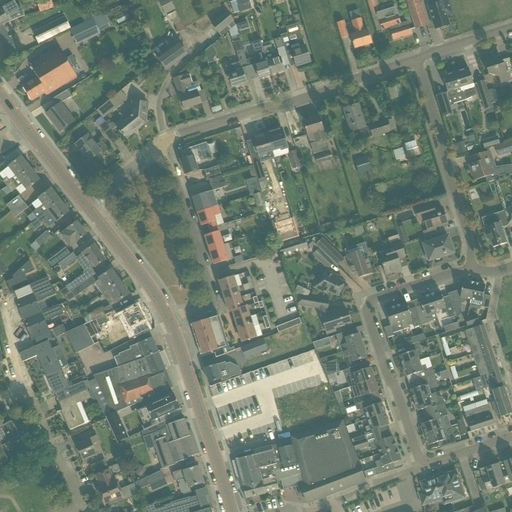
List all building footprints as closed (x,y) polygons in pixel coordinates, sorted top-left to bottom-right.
[(50,0),(34,0),(39,12),(53,8),(50,0)] [(160,0),(158,1),(165,15),(175,10),(170,0),(160,0)] [(238,12),(239,13),(252,9),(249,0),(237,0),(236,1),(238,6),(236,7),(238,12)] [(375,15),(372,8),(376,7),(374,0),(366,0),(372,16),(375,15)] [(405,0),(414,28),(426,24),(418,0),(405,0)] [(447,0),(434,0),(436,4),(428,6),(435,29),(441,28),(442,29),(448,27),(447,26),(449,25),(445,15),(451,13),(447,0)] [(0,9),(0,26),(2,25),(8,22),(9,23),(14,20),(24,16),(23,10),(19,11),(18,8),(14,1),(10,3),(0,9)] [(389,27),(393,40),(411,34),(408,22),(400,24),(397,16),(398,16),(395,7),(377,13),(382,30),(384,30),(384,29),(389,27)] [(350,35),(354,49),(372,43),(368,30),(364,31),(358,11),(349,13),(355,34),(350,35)] [(69,30),(77,46),(100,34),(99,33),(110,27),(108,23),(110,22),(105,12),(93,19),(91,14),(83,18),(84,22),(69,30)] [(173,22),(179,33),(185,30),(175,12),(169,14),(167,16),(171,23),(173,22)] [(211,24),(222,37),(229,30),(235,25),(236,25),(233,22),(234,21),(226,12),(211,24)] [(61,35),(70,31),(69,30),(70,29),(65,17),(33,32),(38,43),(59,33),(61,35)] [(337,23),(342,38),(349,36),(344,21),(337,23)] [(0,26),(0,53),(4,51),(4,50),(5,49),(8,51),(13,48),(12,45),(13,45),(2,25),(0,26)] [(229,30),(232,38),(239,36),(235,25),(229,30)] [(281,35),(280,35),(281,38),(286,54),(292,52),(294,57),(297,67),(310,63),(307,53),(303,40),(299,29),(287,34),(281,36),(281,35)] [(276,48),(279,56),(286,54),(281,38),(275,40),(277,48),(276,48)] [(242,69),(248,67),(240,40),(233,42),(239,62),(233,64),(225,67),(228,75),(229,78),(232,87),(246,83),(243,73),(242,69)] [(260,41),(253,44),(254,47),(259,65),(255,66),(256,69),(259,79),(271,75),(260,41)] [(261,41),(260,41),(271,75),(284,71),(280,58),(274,60),(271,52),(273,52),(269,42),(262,44),(261,41)] [(156,59),(165,71),(187,55),(178,43),(156,59)] [(22,87),(31,102),(44,94),(46,96),(55,91),(77,77),(70,67),(75,64),(71,57),(66,60),(58,47),(29,65),(37,77),(22,87)] [(498,77),(500,84),(511,80),(510,80),(511,79),(511,67),(509,58),(500,61),(497,61),(497,60),(484,63),(488,75),(498,77)] [(455,73),(464,101),(477,95),(475,89),(468,69),(455,73)] [(145,70),(138,76),(143,82),(150,76),(145,70)] [(447,92),(445,93),(450,106),(454,105),(453,104),(464,101),(455,73),(442,77),(447,92)] [(189,74),(174,78),(183,109),(201,103),(198,92),(200,91),(198,84),(193,85),(192,83),(189,74)] [(475,83),(484,110),(493,107),(484,80),(475,83)] [(46,114),(60,132),(72,122),(59,104),(71,96),(67,89),(60,94),(52,99),(57,106),(46,114)] [(441,94),(437,95),(444,116),(452,114),(450,106),(445,93),(441,94)] [(109,101),(97,111),(101,116),(103,119),(115,109),(109,101)] [(131,101),(130,113),(116,125),(127,138),(146,123),(148,103),(137,102),(131,101)] [(365,127),(361,115),(358,105),(344,109),(347,119),(351,132),(359,129),(360,133),(365,132),(367,138),(372,137),(373,138),(392,132),(392,131),(388,120),(365,127)] [(319,117),(303,122),(306,131),(308,136),(313,134),(315,143),(310,144),(313,154),(329,149),(322,126),(319,117)] [(100,125),(99,126),(103,132),(107,137),(113,145),(119,140),(113,132),(112,131),(108,125),(105,121),(100,125)] [(267,133),(272,151),(279,149),(280,151),(288,148),(282,128),(267,133)] [(272,151),(267,133),(252,137),(255,147),(258,157),(266,155),(266,153),(272,151)] [(75,145),(88,162),(101,152),(88,135),(75,145)] [(497,136),(481,141),(484,149),(499,144),(497,136)] [(511,140),(495,146),(498,157),(511,152),(511,140)] [(409,150),(406,151),(408,157),(408,159),(420,155),(416,141),(413,142),(407,144),(409,150)] [(457,143),(453,145),(455,150),(457,155),(463,153),(466,152),(463,142),(457,143)] [(186,157),(179,159),(184,175),(198,171),(195,163),(211,158),(206,143),(183,150),(186,157)] [(404,156),(401,148),(393,151),(396,159),(404,156)] [(288,153),(293,169),(300,167),(295,151),(288,153)] [(488,151),(470,157),(472,164),(468,165),(473,181),(486,177),(488,183),(511,175),(508,166),(495,168),(491,157),(490,158),(488,151)] [(315,156),(318,164),(332,160),(329,152),(315,156)] [(3,181),(7,186),(8,186),(30,169),(21,157),(8,167),(15,176),(9,180),(7,178),(3,181)] [(286,159),(277,161),(279,170),(288,168),(286,159)] [(218,165),(204,170),(207,180),(208,179),(209,180),(223,175),(239,170),(236,161),(219,166),(218,165)] [(253,166),(258,180),(265,178),(259,162),(253,164),(252,164),(253,166)] [(366,162),(355,165),(358,175),(369,172),(366,162)] [(8,186),(7,186),(7,187),(11,191),(11,192),(22,184),(26,190),(31,186),(39,180),(30,169),(8,186)] [(209,180),(212,191),(227,186),(223,175),(209,180)] [(261,193),(256,177),(245,181),(250,196),(261,193)] [(479,187),(483,198),(491,195),(487,185),(479,187)] [(7,187),(2,190),(7,195),(11,191),(7,187)] [(43,205),(32,213),(37,219),(60,201),(51,189),(43,195),(38,199),(43,205)] [(192,197),(197,213),(219,206),(216,199),(210,201),(207,192),(192,197)] [(257,207),(259,214),(266,211),(264,205),(265,204),(261,193),(253,195),(256,207),(257,207)] [(7,205),(11,211),(24,201),(19,196),(7,205)] [(11,211),(15,217),(28,207),(24,201),(11,211)] [(60,201),(37,219),(41,224),(52,216),(56,222),(61,218),(69,212),(60,201)] [(424,206),(415,209),(419,221),(424,219),(427,230),(436,228),(438,227),(447,224),(446,221),(447,220),(446,215),(444,215),(444,213),(442,208),(436,210),(434,203),(424,206)] [(207,224),(208,229),(218,226),(215,216),(221,214),(219,206),(197,213),(201,226),(207,224)] [(490,240),(493,248),(506,244),(501,228),(508,226),(504,211),(493,215),(495,222),(490,223),(491,225),(484,228),(488,240),(490,240)] [(32,213),(27,217),(32,223),(37,219),(32,213)] [(279,242),(299,237),(293,218),(274,223),(279,242)] [(60,235),(70,247),(86,235),(76,222),(60,235)] [(332,223),(322,225),(323,232),(333,229),(332,223)] [(210,234),(204,236),(208,248),(223,243),(218,226),(208,229),(210,234)] [(297,230),(299,236),(307,234),(305,228),(297,230)] [(30,247),(35,253),(41,247),(40,247),(52,237),(47,231),(36,241),(36,242),(30,247)] [(426,243),(423,244),(425,251),(428,250),(431,259),(433,258),(434,259),(435,260),(436,260),(437,260),(438,260),(439,260),(440,259),(441,258),(441,257),(441,256),(441,255),(444,254),(445,256),(453,253),(450,242),(447,243),(443,231),(437,233),(425,237),(424,237),(425,241),(426,243)] [(312,242),(334,263),(337,266),(344,260),(322,238),(319,241),(315,237),(311,241),(312,242)] [(208,248),(213,265),(229,260),(233,258),(228,241),(223,243),(208,248)] [(279,249),(281,256),(303,250),(308,248),(305,241),(279,249)] [(313,255),(328,269),(334,263),(312,242),(309,246),(315,253),(313,255)] [(390,249),(379,253),(380,255),(379,255),(383,265),(386,275),(401,270),(398,260),(405,258),(403,249),(400,242),(390,245),(389,245),(390,249)] [(86,251),(77,258),(80,263),(85,259),(88,263),(90,262),(94,267),(95,267),(97,266),(105,260),(94,245),(86,251)] [(66,249),(58,254),(63,260),(70,254),(66,249)] [(367,249),(346,255),(346,256),(352,273),(356,272),(359,278),(373,273),(367,257),(369,256),(367,249)] [(59,264),(63,270),(76,260),(72,254),(59,264)] [(52,258),(47,262),(52,268),(57,264),(53,258),(52,258)] [(13,279),(6,282),(9,288),(11,295),(12,294),(15,293),(16,297),(18,300),(51,286),(47,277),(29,285),(27,280),(25,275),(34,271),(30,260),(12,276),(13,279)] [(84,274),(65,288),(68,292),(82,283),(95,274),(92,269),(91,268),(86,271),(83,273),(84,274)] [(98,289),(102,295),(120,282),(112,270),(99,279),(94,283),(98,289)] [(326,271),(325,271),(320,283),(317,281),(314,288),(319,290),(322,292),(328,295),(329,292),(338,296),(344,283),(337,280),(334,276),(335,275),(326,271)] [(219,281),(222,292),(237,287),(233,277),(224,279),(221,280),(219,281)] [(449,299),(453,311),(460,309),(462,303),(464,304),(465,299),(471,300),(474,283),(463,281),(462,289),(447,294),(449,299)] [(106,300),(110,306),(116,302),(116,303),(129,295),(120,282),(102,295),(106,300)] [(61,292),(68,302),(75,297),(86,290),(82,283),(68,292),(65,288),(61,292)] [(480,307),(488,309),(491,297),(483,295),(485,286),(474,283),(471,300),(481,303),(480,307)] [(18,309),(20,316),(23,321),(26,320),(41,313),(39,308),(37,303),(43,300),(55,295),(51,286),(18,300),(19,304),(21,308),(18,309)] [(237,287),(222,292),(225,302),(240,297),(237,287)] [(446,313),(448,319),(455,317),(449,299),(443,301),(440,292),(429,296),(435,312),(440,310),(442,315),(446,313)] [(321,318),(327,334),(335,331),(334,329),(351,323),(346,310),(328,316),(326,310),(327,310),(329,301),(326,300),(320,299),(293,295),(296,305),(319,308),(322,318),(321,318)] [(422,309),(415,311),(420,326),(427,323),(426,320),(431,318),(429,314),(435,312),(429,296),(419,299),(422,309)] [(240,297),(225,302),(229,313),(232,312),(232,311),(243,307),(240,297)] [(395,307),(403,330),(409,328),(408,326),(412,324),(413,328),(420,326),(415,311),(409,313),(406,303),(395,307)] [(27,328),(26,328),(29,334),(31,339),(31,341),(34,339),(50,332),(49,331),(47,326),(45,322),(52,319),(63,314),(59,305),(48,310),(41,313),(26,320),(28,323),(29,327),(27,328)] [(243,307),(232,311),(232,312),(235,321),(250,317),(246,306),(243,307)] [(138,307),(118,317),(129,340),(149,330),(138,307)] [(384,328),(387,338),(394,336),(393,333),(403,330),(395,307),(385,310),(390,326),(384,328)] [(84,318),(86,323),(95,319),(104,315),(102,309),(89,314),(90,316),(84,318)] [(195,323),(193,324),(203,354),(226,347),(217,317),(199,322),(195,323)] [(250,317),(235,321),(238,332),(253,327),(250,317)] [(465,320),(467,326),(477,323),(475,317),(465,320)] [(86,323),(84,324),(84,325),(90,337),(100,332),(102,331),(95,319),(86,323)] [(56,328),(54,329),(57,337),(67,333),(63,325),(56,328)] [(66,333),(76,354),(94,345),(84,325),(66,333)] [(486,333),(484,325),(465,331),(469,343),(486,337),(485,334),(486,333)] [(253,327),(238,332),(242,342),(256,338),(253,327)] [(340,346),(342,352),(362,345),(358,333),(353,335),(351,331),(335,336),(339,346),(340,346)] [(50,332),(34,339),(37,346),(48,341),(53,339),(50,332)] [(469,343),(472,354),(491,348),(489,340),(487,341),(486,337),(469,343)] [(118,367),(93,376),(95,379),(111,415),(117,412),(121,411),(155,395),(149,377),(165,370),(152,338),(141,342),(135,345),(130,347),(131,349),(129,350),(125,352),(119,354),(120,355),(123,365),(118,367)] [(405,338),(403,339),(405,346),(412,344),(410,338),(406,339),(405,338)] [(267,350),(263,340),(243,348),(241,348),(245,359),(267,350)] [(38,356),(46,374),(68,365),(64,355),(56,359),(48,341),(27,350),(19,353),(23,362),(38,356)] [(315,350),(321,348),(319,341),(312,343),(315,350)] [(399,356),(402,366),(419,361),(417,356),(421,354),(418,342),(416,343),(406,346),(408,353),(399,356)] [(342,352),(344,359),(347,358),(351,356),(353,362),(359,360),(366,358),(362,345),(342,352)] [(472,354),(476,366),(494,360),(493,356),(494,356),(491,348),(472,354)] [(328,363),(322,365),(327,376),(340,372),(338,365),(336,360),(328,363)] [(476,366),(480,377),(499,371),(496,363),(495,364),(494,360),(476,366)] [(417,373),(419,380),(434,375),(432,368),(426,369),(425,365),(421,366),(419,361),(402,366),(406,377),(417,373)] [(204,369),(209,383),(218,380),(221,379),(221,381),(230,378),(230,377),(233,376),(240,373),(240,370),(232,373),(229,363),(226,364),(225,362),(214,366),(204,369)] [(68,365),(46,374),(53,390),(54,389),(56,394),(55,394),(58,402),(87,390),(83,381),(68,388),(60,369),(68,365)] [(347,381),(350,388),(351,387),(358,385),(374,380),(370,368),(362,371),(360,365),(351,368),(343,371),(345,377),(349,376),(350,380),(347,381)] [(499,371),(480,377),(484,389),(503,383),(499,371)] [(334,375),(328,377),(330,384),(336,381),(334,375)] [(410,390),(414,401),(430,395),(428,390),(438,387),(434,375),(419,380),(422,386),(410,390)] [(358,385),(351,387),(354,398),(353,399),(355,405),(372,399),(370,394),(378,391),(374,380),(358,385)] [(225,397),(232,395),(229,386),(209,391),(216,418),(229,414),(225,397)] [(492,391),(495,400),(507,396),(504,387),(494,390),(492,391)] [(87,390),(58,402),(62,411),(63,410),(65,415),(64,415),(70,430),(79,426),(84,424),(75,405),(90,398),(87,390)] [(430,395),(414,401),(417,411),(421,410),(423,416),(429,414),(440,411),(444,410),(446,409),(444,404),(445,403),(444,401),(442,398),(439,397),(438,397),(436,393),(430,395)] [(146,429),(181,414),(181,413),(181,414),(178,409),(179,409),(173,395),(138,411),(144,425),(142,426),(144,430),(146,429)] [(491,403),(494,410),(510,404),(507,396),(495,400),(495,401),(491,403)] [(365,413),(367,420),(385,414),(381,403),(371,406),(369,401),(372,400),(372,399),(355,405),(357,411),(359,410),(361,415),(365,413)] [(468,423),(471,432),(479,430),(479,429),(482,427),(474,404),(463,408),(465,413),(464,413),(468,423)] [(500,415),(501,418),(511,413),(511,411),(510,404),(494,410),(496,416),(500,415)] [(488,406),(476,410),(482,427),(486,426),(486,427),(494,425),(491,415),(488,406)] [(422,427),(421,428),(423,435),(425,435),(450,426),(451,426),(450,424),(447,415),(446,416),(442,417),(440,411),(429,414),(423,416),(426,423),(422,424),(422,427)] [(117,412),(111,415),(106,417),(117,443),(128,437),(117,412)] [(150,435),(153,443),(165,438),(167,445),(177,441),(176,437),(188,432),(188,431),(181,414),(146,429),(149,435),(150,435)] [(367,432),(364,433),(366,439),(371,437),(375,436),(387,432),(385,426),(389,425),(385,414),(367,420),(369,426),(365,427),(367,432)] [(260,419),(244,423),(242,417),(227,421),(234,447),(249,443),(248,438),(263,435),(260,419)] [(458,426),(462,435),(467,433),(464,424),(463,419),(457,421),(458,426)] [(307,493),(310,503),(361,483),(358,476),(362,474),(342,420),(290,437),(291,440),(292,439),(294,444),(293,445),(296,455),(295,456),(298,464),(273,471),(275,477),(276,481),(277,484),(277,481),(301,475),(301,481),(300,485),(304,495),(307,493)] [(0,464),(2,468),(9,465),(6,461),(8,460),(0,446),(11,440),(13,444),(21,439),(19,436),(19,435),(23,432),(21,428),(16,430),(12,422),(0,428),(0,464)] [(438,442),(440,448),(451,445),(448,434),(452,433),(450,426),(425,435),(429,445),(438,442)] [(155,448),(162,469),(175,465),(175,464),(188,459),(187,458),(200,454),(191,430),(188,431),(188,432),(176,437),(177,441),(167,445),(165,438),(153,443),(155,448)] [(77,445),(83,460),(96,454),(91,444),(98,441),(93,431),(81,437),(83,442),(77,445)] [(350,437),(353,443),(366,439),(364,433),(363,432),(350,437)] [(371,437),(366,439),(368,446),(370,446),(372,450),(377,448),(379,454),(397,449),(393,437),(389,438),(387,432),(375,436),(371,437)] [(353,443),(355,451),(368,446),(366,439),(353,443)] [(258,469),(261,481),(275,477),(273,471),(298,464),(295,456),(296,455),(293,445),(277,449),(276,445),(235,456),(240,474),(258,469)] [(374,469),(376,476),(384,473),(381,467),(400,461),(397,449),(379,454),(381,460),(375,462),(377,468),(374,469)] [(117,463),(125,459),(121,452),(113,455),(117,463)] [(116,464),(118,469),(128,464),(125,459),(117,463),(117,464),(116,464)] [(501,474),(505,485),(504,485),(506,490),(511,488),(511,459),(505,461),(503,462),(505,466),(507,472),(501,474)] [(95,464),(90,466),(92,473),(98,470),(95,464)] [(486,491),(504,485),(505,485),(501,474),(498,464),(496,464),(496,465),(488,467),(485,468),(489,478),(483,480),(486,491)] [(141,466),(135,474),(141,478),(147,470),(141,466)] [(184,470),(172,473),(175,482),(179,481),(182,493),(190,491),(189,488),(193,486),(203,483),(198,467),(188,470),(185,471),(184,470)] [(240,474),(243,487),(261,482),(261,481),(258,469),(240,474)] [(109,470),(96,476),(101,488),(98,489),(105,506),(109,504),(123,498),(137,492),(134,485),(120,490),(116,482),(114,483),(109,470)] [(161,471),(145,479),(148,485),(164,478),(161,471)] [(419,497),(422,505),(444,498),(444,497),(451,494),(453,502),(462,499),(459,491),(462,490),(458,478),(458,477),(458,475),(457,475),(456,471),(445,475),(445,477),(437,479),(438,480),(435,481),(434,478),(420,483),(425,495),(419,497)] [(242,487),(246,499),(265,494),(264,488),(277,484),(276,481),(275,477),(261,481),(261,482),(243,487),(242,487)] [(155,504),(146,506),(148,511),(211,511),(211,508),(210,508),(207,498),(200,500),(199,496),(200,496),(200,495),(196,496),(190,498),(190,499),(185,500),(180,501),(176,503),(171,505),(170,504),(163,506),(164,507),(165,507),(166,510),(159,511),(156,511),(155,509),(154,505),(155,504)]
